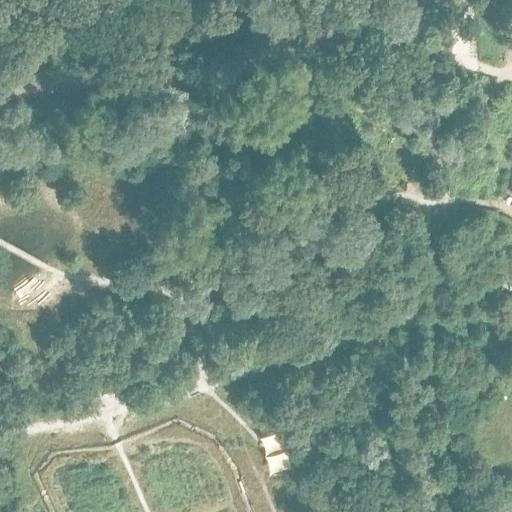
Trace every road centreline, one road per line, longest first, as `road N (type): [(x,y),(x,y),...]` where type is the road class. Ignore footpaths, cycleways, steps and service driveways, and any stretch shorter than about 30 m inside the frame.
road 1 (unknown): [(471,511),(442,397),(447,238),(440,150),(480,121),(507,74)]
road 2 (unknown): [(440,150),(400,115),(309,0)]
